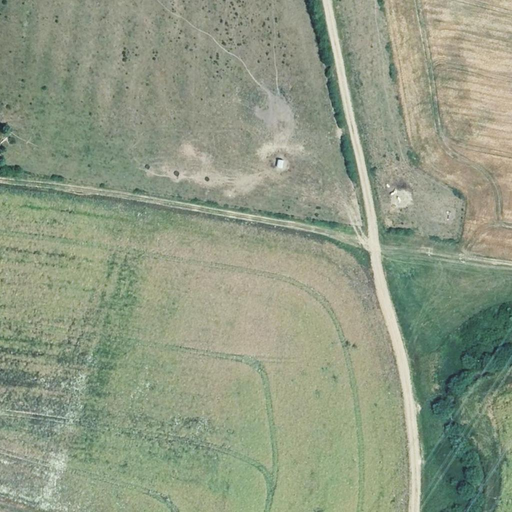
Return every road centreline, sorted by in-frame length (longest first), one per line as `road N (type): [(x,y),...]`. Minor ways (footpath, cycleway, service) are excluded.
road 1 (track): [(416,511),(421,447),(409,363),(368,239),(326,0)]
road 2 (track): [(0,178),(511,259)]
